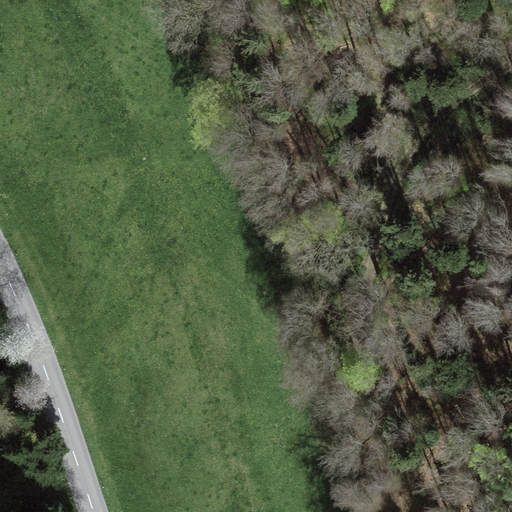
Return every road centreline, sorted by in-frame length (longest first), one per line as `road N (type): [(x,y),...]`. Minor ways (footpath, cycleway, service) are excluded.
road 1 (track): [(362,511),(353,368),(396,192),(431,125),(511,66)]
road 2 (tertiary): [(93,511),(0,262)]
